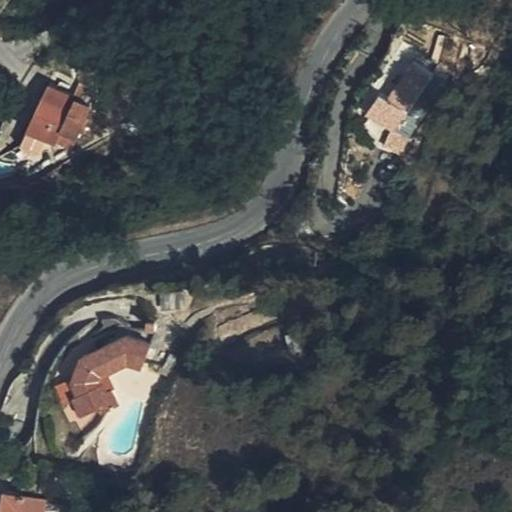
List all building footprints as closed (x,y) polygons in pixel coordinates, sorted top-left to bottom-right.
[(365,107),(394,125),(426,70),(409,58),(385,96),(376,90),(365,107)] [(89,82),(81,78),(75,92),(80,94),(82,95),(89,82)] [(75,92),(60,84),(53,81),(31,126),(49,135),(58,139),(58,138),(72,144),(83,122),(86,123),(91,113),(88,112),(92,101),(80,95),(80,94),(75,92)] [(49,135),(31,126),(23,142),(30,150),(41,151),(49,135)] [(101,160),(107,149),(96,144),(80,170),(68,173),(69,178),(78,175),(84,178),(87,172),(95,177),(103,162),(101,160)] [(344,211),(355,224),(373,207),(366,199),(359,198),(344,211)] [(185,283),(165,285),(166,299),(186,298),(185,283)] [(152,338),(151,340),(156,342),(161,341),(162,328),(155,325),(150,337),(152,338)] [(82,348),(74,368),(81,383),(76,386),(78,389),(86,404),(103,398),(106,404),(121,397),(113,379),(110,381),(104,367),(131,356),(142,361),(151,340),(152,338),(150,337),(130,329),(120,333),(82,348)] [(179,349),(171,346),(165,359),(174,363),(179,349)] [(171,368),(174,363),(165,359),(156,355),(154,361),(171,368)] [(81,383),(74,368),(60,374),(69,393),(78,389),(76,386),(81,383)] [(41,511),(44,486),(2,480),(0,493),(0,511),(41,511)]
